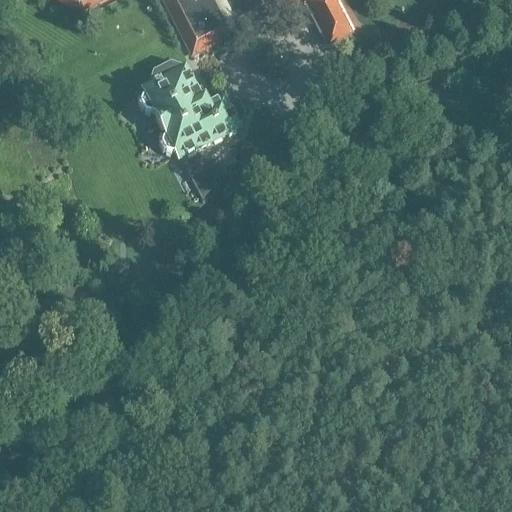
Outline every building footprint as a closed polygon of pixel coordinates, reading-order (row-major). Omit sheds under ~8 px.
[(59,0),(80,13),(106,0),(164,0),(194,58),(308,1),(332,49),(353,38),(333,0),(59,0)] [(185,72),(145,92),(148,98),(147,98),(146,103),(150,112),(155,114),(156,113),(169,139),(168,139),(166,144),(170,153),(175,155),(176,155),(179,161),(238,131),(224,102),(209,109),(204,100),(200,102),(185,72)] [(162,165),(144,136),(154,130),(140,107),(121,119),(154,171),(162,165)] [(241,144),(220,155),(225,165),(234,161),(245,151),(241,144)] [(215,163),(188,177),(199,200),(214,186),(211,181),(222,175),(215,163)]
